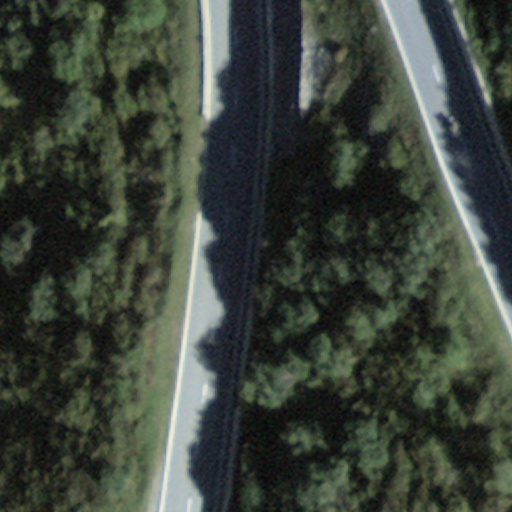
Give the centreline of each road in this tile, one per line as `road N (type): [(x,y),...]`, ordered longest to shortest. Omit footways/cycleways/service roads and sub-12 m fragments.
road 1 (secondary): [(233,0),(237,68),(223,252),(188,511)]
road 2 (secondary): [(511,266),(410,0)]
